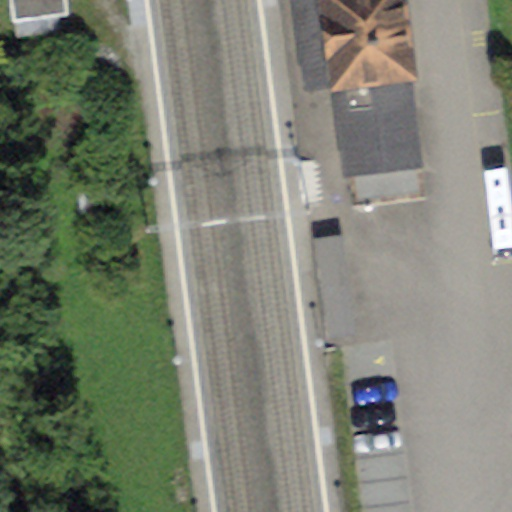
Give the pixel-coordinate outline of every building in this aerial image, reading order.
[(9,0),(13,27),(69,19),(66,0),(9,0)] [(291,0),(303,96),(329,93),(317,0),(291,0)] [(317,0),(329,93),(330,101),(334,100),(413,90),(419,90),(407,0),(317,0)] [(425,173),(413,90),(334,100),(344,184),(425,173)] [(344,238),(314,243),(328,343),(358,339),(344,238)]
